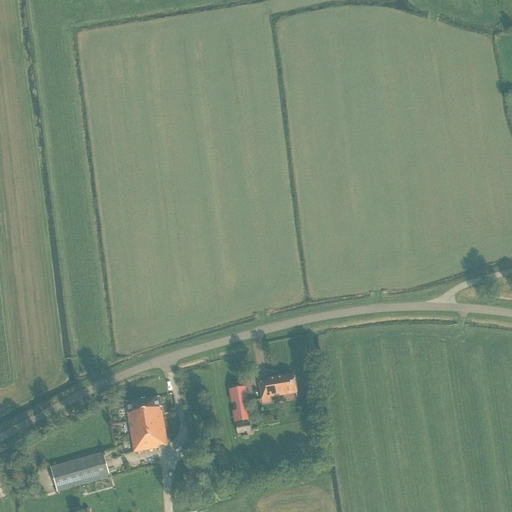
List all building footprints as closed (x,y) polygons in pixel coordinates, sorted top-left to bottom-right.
[(277,378),(276,378),(267,379),(267,382),(259,383),(263,403),(271,401),(270,397),(296,393),(293,375),(282,377),(281,378),(277,378)] [(249,420),(244,388),(230,390),(232,403),(236,403),(237,410),(233,411),(235,422),(249,420)] [(159,397),(125,402),(127,412),(133,452),(158,448),(158,446),(167,445),(161,411),(160,411),(159,407),(161,407),(159,397)] [(223,448),(215,450),(219,466),(228,463),(223,448)] [(57,492),(110,477),(103,453),(50,468),(57,492)] [(197,472),(187,473),(190,489),(200,487),(198,472),(197,472)]
